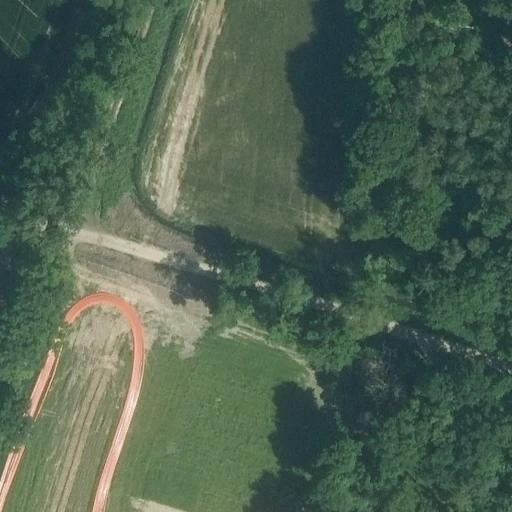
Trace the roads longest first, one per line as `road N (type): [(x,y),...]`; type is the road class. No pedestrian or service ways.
road 1 (track): [(511,369),(0,211)]
road 2 (track): [(152,0),(69,234)]
